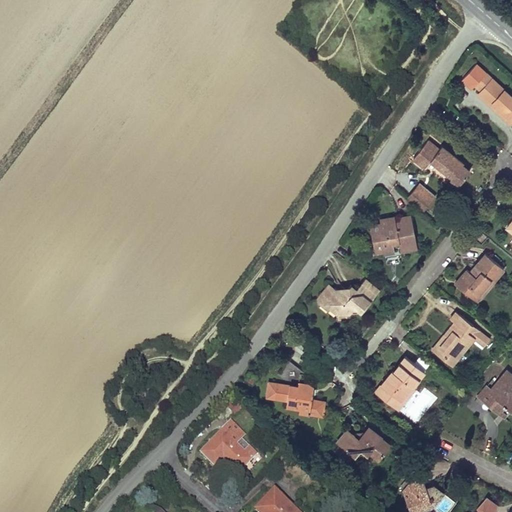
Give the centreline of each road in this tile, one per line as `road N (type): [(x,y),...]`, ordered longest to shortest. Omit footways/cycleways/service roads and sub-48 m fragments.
road 1 (residential): [(424,95),(497,150),(496,178),(360,360),(340,364),(273,321)]
road 2 (residential): [(424,95),(273,321)]
road 3 (residential): [(273,321),(158,449)]
